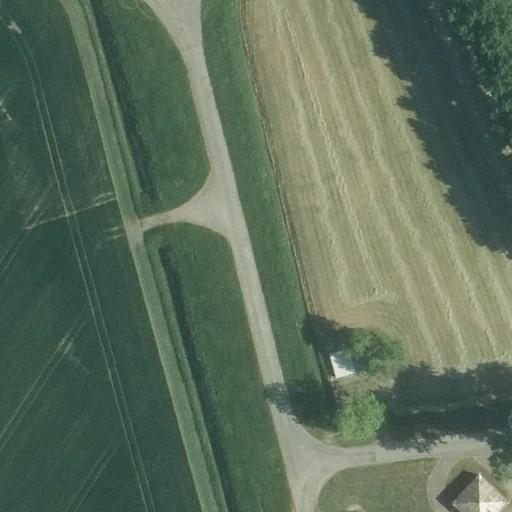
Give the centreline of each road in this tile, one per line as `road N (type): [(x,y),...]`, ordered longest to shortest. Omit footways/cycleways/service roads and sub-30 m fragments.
road 1 (unclassified): [(296,467),(173,6)]
road 2 (unclassified): [(296,467),(511,434)]
